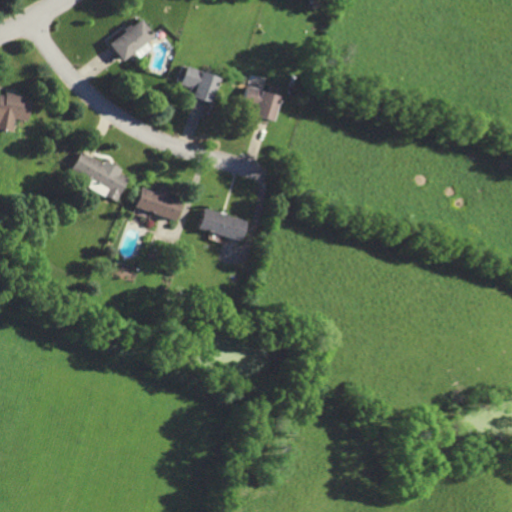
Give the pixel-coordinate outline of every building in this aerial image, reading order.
[(133,52),(138,58),(150,47),(146,43),(154,36),(139,18),(108,44),(123,61),(133,52)] [(180,86),(193,89),(190,97),(211,103),(218,76),(185,67),(180,86)] [(272,121),(282,88),(271,85),(269,92),(247,86),(241,106),(254,110),(253,115),(272,121)] [(0,130),(12,132),(14,118),(28,121),(31,98),(0,92),(0,130)] [(115,201),(127,178),(119,173),(121,169),(104,160),(102,163),(80,152),(70,170),(91,181),(88,187),(115,201)] [(134,207),(175,220),(181,199),(155,191),(141,187),(134,207)] [(242,239),(245,218),(202,210),(198,231),(242,239)]
